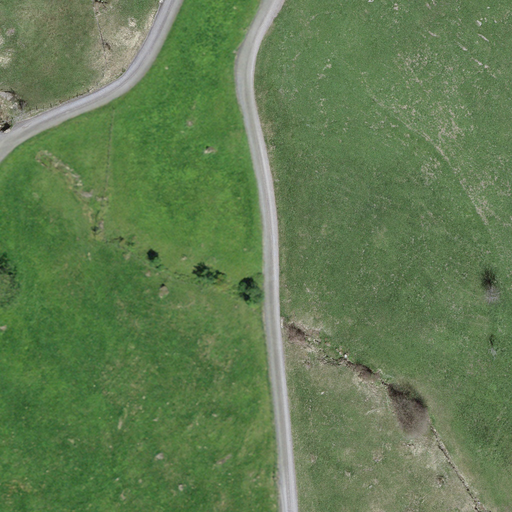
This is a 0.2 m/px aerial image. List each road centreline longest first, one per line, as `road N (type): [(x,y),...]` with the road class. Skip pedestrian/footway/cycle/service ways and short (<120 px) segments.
road 1 (residential): [(289,511),(264,172),(246,60),(274,0)]
road 2 (residential): [(171,0),(130,79),(0,142)]
